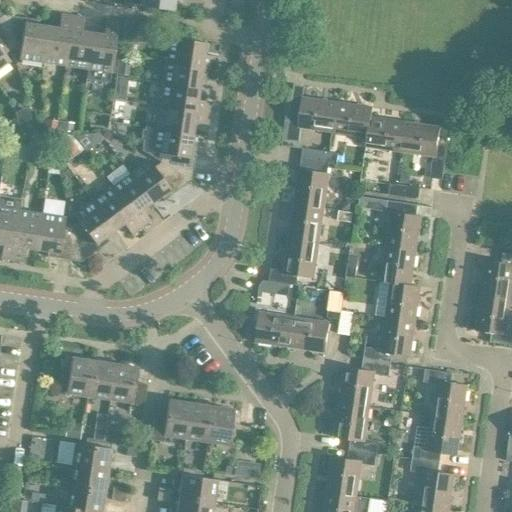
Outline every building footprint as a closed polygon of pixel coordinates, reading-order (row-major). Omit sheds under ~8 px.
[(179,0),(140,0),(140,6),(172,11),(173,0),(178,0),(180,0),(179,0)] [(0,67),(9,61),(4,54),(11,49),(3,14),(0,16),(0,67)] [(42,62),(47,26),(36,25),(37,19),(3,14),(11,49),(20,50),(19,58),(42,62)] [(47,26),(42,62),(64,65),(72,16),(60,14),(58,28),(47,26)] [(83,17),(72,16),(64,65),(87,68),(92,33),(81,31),(83,17)] [(123,19),(122,26),(120,40),(135,42),(138,22),(123,19)] [(92,33),(87,68),(86,78),(109,82),(110,72),(115,73),(118,54),(120,40),(122,26),(117,25),(118,23),(105,21),(103,34),(92,33)] [(205,43),(170,37),(166,61),(216,68),(217,57),(204,55),(205,43)] [(166,61),(163,83),(199,89),(200,78),(214,80),(216,68),(166,61)] [(199,89),(163,83),(160,106),(209,113),(211,102),(197,100),(199,89)] [(333,132),(337,102),(302,97),(300,113),(290,112),(286,139),(299,141),(301,127),(333,132)] [(333,132),(367,137),(370,117),(371,117),(372,107),(337,102),(333,132)] [(209,113),(160,106),(156,128),(192,134),(194,123),(207,125),(209,113)] [(367,137),(365,146),(401,152),(405,122),(371,117),(370,117),(367,137)] [(440,127),(405,122),(401,152),(433,156),(431,170),(443,172),(447,144),(438,143),(440,127)] [(192,134),(156,128),(145,127),(141,152),(160,161),(190,180),(196,146),(190,145),(192,134)] [(338,153),(303,148),(301,159),(329,163),(336,164),(338,153)] [(299,169),(294,204),(324,208),(329,173),(327,173),(329,163),(301,159),(300,169),(299,169)] [(148,160),(129,174),(151,203),(159,196),(163,200),(190,180),(160,161),(153,166),(148,160)] [(151,203),(129,174),(111,187),(141,227),(150,221),(141,209),(151,203)] [(420,188),(390,184),(388,194),(418,199),(420,188)] [(141,227),(111,187),(93,201),(114,230),(123,223),(131,234),(141,227)] [(0,195),(0,243),(2,244),(0,258),(11,260),(19,210),(20,199),(0,195)] [(386,246),(416,251),(421,216),(416,215),(417,205),(388,200),(386,211),(391,212),(386,246)] [(79,222),(72,227),(80,261),(108,241),(105,237),(114,230),(93,201),(74,215),(79,222)] [(294,204),(289,238),(319,243),(324,208),(294,204)] [(19,210),(11,260),(23,261),(25,248),(36,249),(41,214),(19,210)] [(350,222),(352,212),(339,210),(337,220),(350,222)] [(41,214),(36,249),(47,251),(46,256),(80,261),(72,227),(63,225),(65,217),(41,214)] [(284,270),(271,268),(269,281),(271,281),(296,285),(298,276),(314,278),(319,243),(289,238),(284,270)] [(416,251),(386,246),(381,282),(390,283),(390,282),(411,285),(416,251)] [(480,295),(510,299),(511,288),(511,253),(503,253),(502,262),(485,260),(480,295)] [(348,260),(348,264),(347,264),(345,276),(355,278),(357,265),(355,265),(355,261),(348,260)] [(271,281),(269,281),(263,280),(259,285),(259,289),(269,291),(271,281)] [(390,282),(390,283),(385,317),(415,321),(420,286),(411,285),(390,282)] [(510,299),(480,295),(475,330),(491,332),(490,342),(511,345),(511,332),(506,332),(510,299)] [(338,333),(341,311),(341,310),(328,308),(327,318),(339,319),(338,333)] [(341,311),(338,333),(350,335),(353,312),(341,311)] [(290,347),(294,317),(259,312),(255,342),(290,347)] [(329,322),(294,317),(290,347),(325,352),(329,322)] [(365,347),(363,360),(390,364),(392,354),(410,356),(415,321),(385,317),(380,349),(365,347)] [(87,396),(93,361),(64,356),(62,369),(69,371),(66,393),(87,396)] [(345,367),(339,402),(369,407),(374,374),(388,376),(390,364),(363,360),(362,369),(345,367)] [(115,364),(93,361),(87,396),(109,400),(115,364)] [(115,364),(109,400),(130,403),(129,409),(142,411),(147,384),(134,382),(137,367),(115,364)] [(452,373),(425,369),(423,382),(437,383),(432,416),(462,420),(467,385),(451,383),(452,373)] [(154,413),(150,440),(163,442),(164,435),(184,439),(190,403),(168,400),(166,415),(154,413)] [(369,407),(339,402),(334,437),(351,439),(349,449),(376,453),(378,441),(365,439),(369,407)] [(212,406),(190,403),(184,439),(206,442),(212,406)] [(212,406),(206,442),(228,445),(232,423),(238,424),(240,411),(212,406)] [(462,420),(432,416),(427,448),(414,446),(412,458),(439,462),(441,453),(457,455),(462,420)] [(67,422),(65,437),(80,439),(82,424),(67,422)] [(53,463),(68,465),(71,439),(56,438),(53,463)] [(75,443),(71,465),(107,470),(111,442),(86,438),(85,444),(75,443)] [(376,453),(349,449),(348,459),(331,456),(326,491),(356,496),(361,464),(374,466),(376,453)] [(439,462),(412,458),(410,471),(424,473),(419,505),(449,509),(454,474),(438,472),(439,462)] [(71,465),(68,486),(104,491),(107,470),(71,465)] [(182,468),(178,496),(214,501),(217,480),(195,476),(196,470),(182,468)] [(56,505),(56,506),(93,511),(100,511),(104,491),(68,486),(65,507),(56,505)] [(113,486),(112,493),(125,495),(126,488),(113,486)] [(157,493),(170,495),(171,489),(158,487),(157,493)] [(356,496),(326,491),(323,511),(367,511),(370,498),(356,496)] [(125,495),(112,493),(111,500),(124,501),(125,495)] [(170,495),(157,493),(156,500),(169,502),(170,495)] [(212,511),(214,501),(178,496),(175,511),(212,511)] [(51,511),(53,501),(39,499),(37,511),(51,511)]
